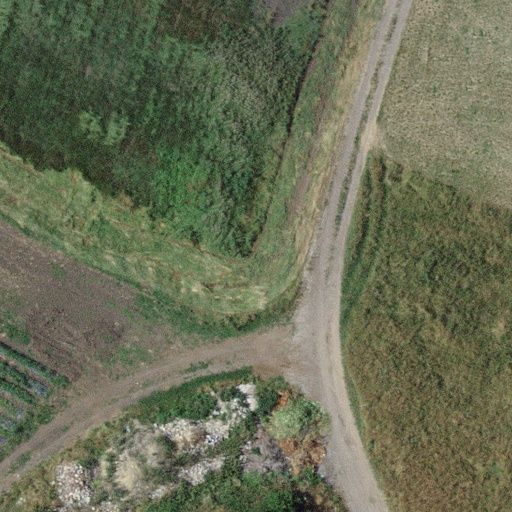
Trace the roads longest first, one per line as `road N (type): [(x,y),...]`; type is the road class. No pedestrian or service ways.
road 1 (track): [(373,511),(338,417),(323,343),(333,245),(401,0)]
road 2 (track): [(0,482),(122,390),(193,365),(323,343)]
